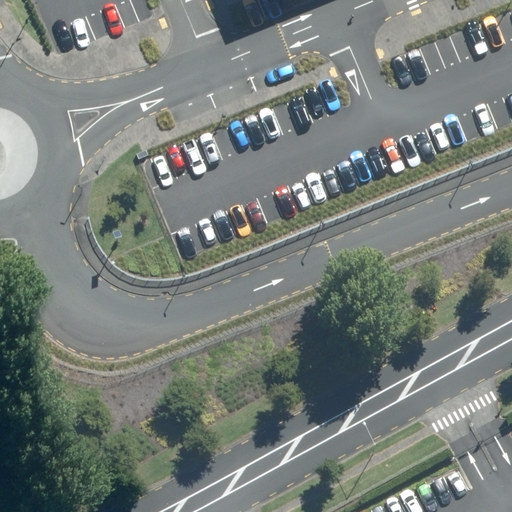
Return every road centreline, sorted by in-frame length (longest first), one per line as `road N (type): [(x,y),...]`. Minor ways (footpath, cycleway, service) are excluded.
road 1 (unclassified): [(51,171),(44,243),(63,294),(92,317),(133,326),(511,187)]
road 2 (unclassified): [(167,511),(511,326)]
